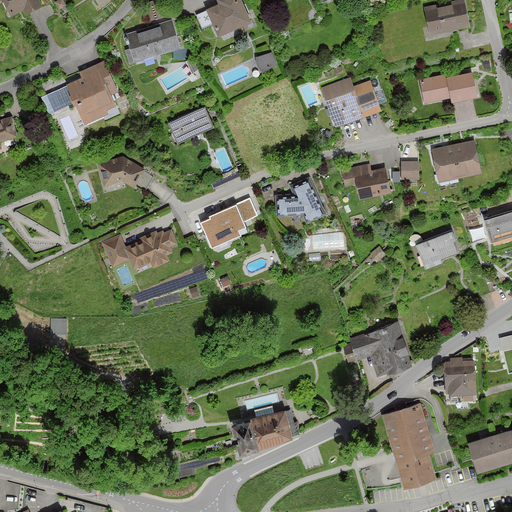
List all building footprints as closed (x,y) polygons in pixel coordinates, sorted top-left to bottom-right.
[(38,0),(0,0),(0,3),(3,2),(12,19),(41,5),(38,0)] [(165,0),(155,0),(145,3),(151,23),(170,17),(165,0)] [(242,0),(218,0),(221,4),(208,10),(220,37),(252,23),(242,0)] [(465,0),(449,0),(425,5),(431,35),(471,28),(465,0)] [(174,23),(129,37),(136,62),(182,49),(174,23)] [(257,53),(263,67),(278,61),(272,46),(257,53)] [(100,67),(81,74),(83,80),(67,86),(81,124),(118,111),(114,99),(120,96),(112,73),(103,76),(100,67)] [(444,78),(421,83),(427,108),(453,102),(454,107),(478,101),(472,77),(445,84),(444,78)] [(349,78),(321,89),(336,130),(381,112),(369,82),(353,88),(349,78)] [(207,109),(171,125),(179,142),(215,127),(207,109)] [(0,151),(2,150),(0,144),(18,139),(13,119),(0,122),(0,151)] [(475,142),(454,147),(461,178),(482,174),(475,142)] [(454,147),(434,151),(441,182),(461,178),(454,147)] [(125,155),(101,162),(108,185),(127,180),(137,185),(146,168),(125,155)] [(421,161),(401,162),(402,182),(421,182),(421,161)] [(370,167),(343,172),(346,188),(355,187),(358,200),(389,195),(385,172),(371,174),(370,167)] [(292,187),(298,196),(277,197),(278,218),(309,216),(313,223),(329,214),(308,178),(292,187)] [(253,198),(238,205),(245,219),(260,213),(253,198)] [(238,205),(205,220),(216,243),(249,228),(245,219),(238,205)] [(511,215),(485,223),(492,246),(511,239),(511,215)] [(154,233),(126,246),(132,260),(138,273),(167,260),(163,251),(172,247),(166,232),(155,237),(154,233)] [(453,235),(415,247),(424,272),(461,259),(453,235)] [(122,238),(103,246),(113,268),(132,260),(126,246),(122,238)] [(67,318),(50,318),(51,332),(67,332),(67,318)] [(400,326),(371,334),(382,373),(383,376),(411,367),(400,326)] [(382,373),(371,334),(349,340),(360,379),(382,373)] [(475,364),(444,364),(445,398),(475,398),(475,364)] [(420,405),(385,416),(406,484),(434,476),(427,452),(434,450),(420,405)] [(252,417),(247,419),(254,443),(254,445),(293,434),(285,408),(252,417)] [(142,409),(131,412),(134,423),(145,421),(142,409)] [(240,448),(254,443),(247,419),(252,417),(251,415),(232,422),(240,448)] [(511,432),(469,446),(478,474),(511,462),(511,432)] [(219,453),(169,467),(172,478),(196,473),(195,468),(222,461),(219,453)]
